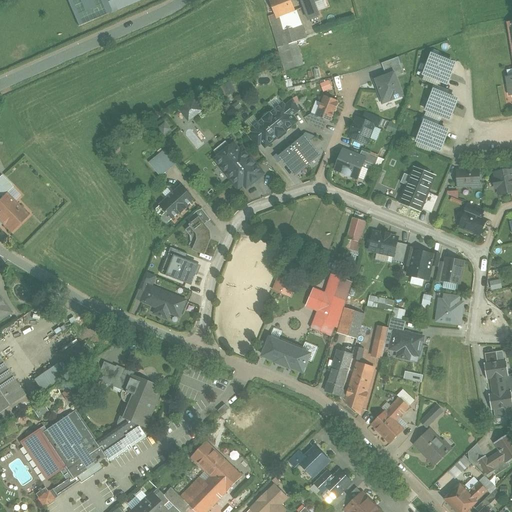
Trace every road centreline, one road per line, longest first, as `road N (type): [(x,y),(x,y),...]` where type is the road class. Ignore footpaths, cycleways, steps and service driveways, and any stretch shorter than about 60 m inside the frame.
road 1 (residential): [(0,250),(86,301),(200,349)]
road 2 (residential): [(200,349),(224,236),(238,217),(316,189)]
road 3 (residential): [(417,490),(315,395),(248,369)]
road 4 (unclassified): [(0,86),(184,0)]
road 5 (residential): [(426,232),(470,122),(472,54)]
